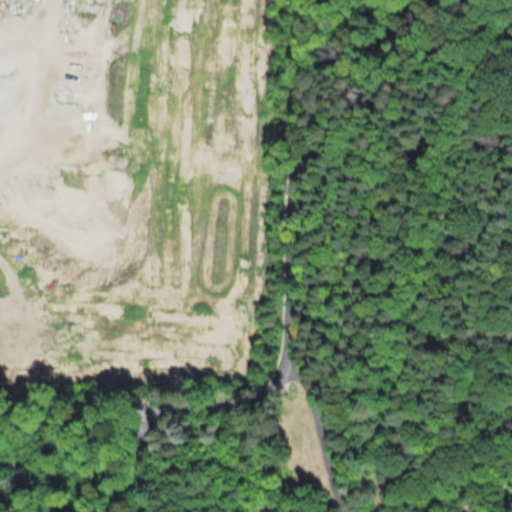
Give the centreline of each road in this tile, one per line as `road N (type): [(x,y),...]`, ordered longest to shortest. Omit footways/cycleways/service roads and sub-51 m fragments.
road 1 (residential): [(316,0),(305,238),(272,345),(240,382)]
road 2 (residential): [(240,382),(153,405),(0,415)]
